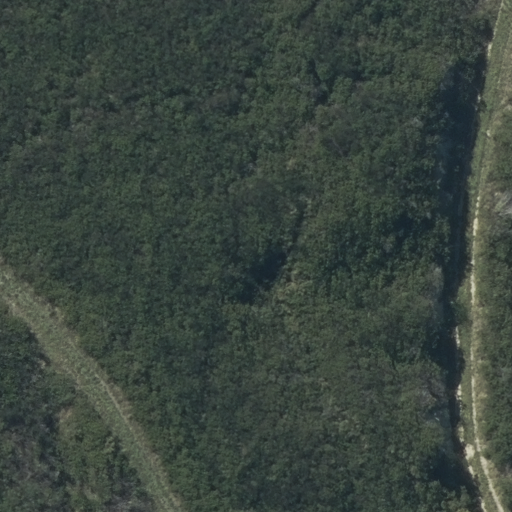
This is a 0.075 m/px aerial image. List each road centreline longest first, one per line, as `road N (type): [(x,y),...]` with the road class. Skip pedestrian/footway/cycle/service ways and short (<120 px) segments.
road 1 (track): [(502,0),(457,329),(470,477),(486,511)]
road 2 (track): [(169,511),(0,294)]
